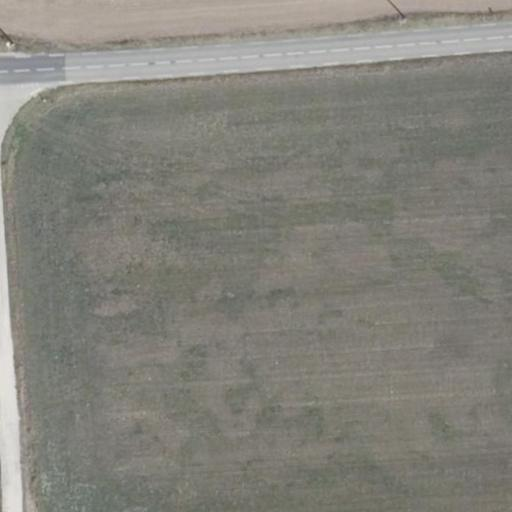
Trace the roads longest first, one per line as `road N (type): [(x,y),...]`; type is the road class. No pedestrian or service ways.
road 1 (secondary): [(511,35),(0,71)]
road 2 (unclassified): [(0,310),(10,511)]
